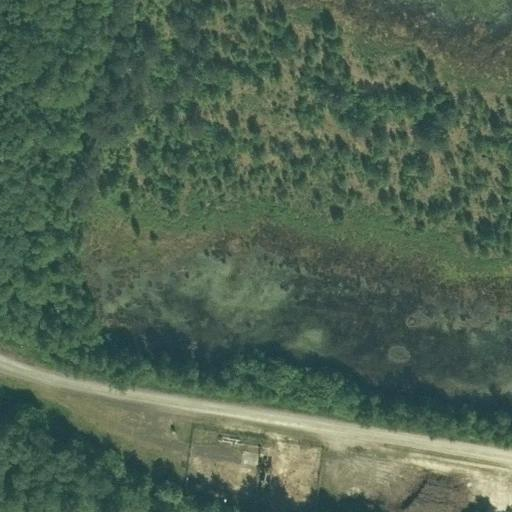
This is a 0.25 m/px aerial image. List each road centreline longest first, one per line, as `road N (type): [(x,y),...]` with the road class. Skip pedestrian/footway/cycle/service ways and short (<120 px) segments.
road 1 (track): [(511,453),(250,411),(0,358)]
road 2 (track): [(40,372),(129,431),(220,452)]
